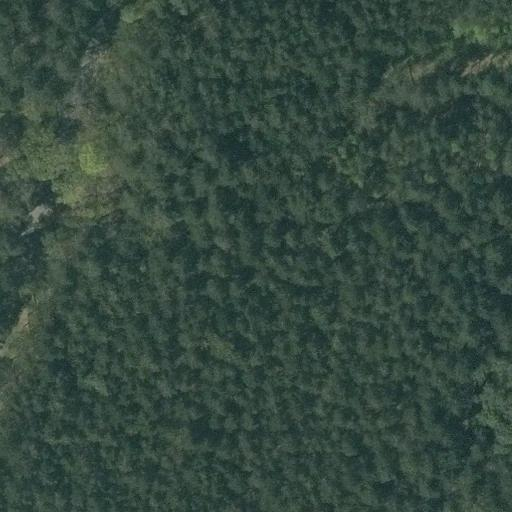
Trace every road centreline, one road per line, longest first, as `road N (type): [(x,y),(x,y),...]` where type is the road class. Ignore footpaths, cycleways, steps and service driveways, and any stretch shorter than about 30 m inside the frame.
road 1 (track): [(511,164),(317,191),(44,203)]
road 2 (unknown): [(460,511),(511,247)]
